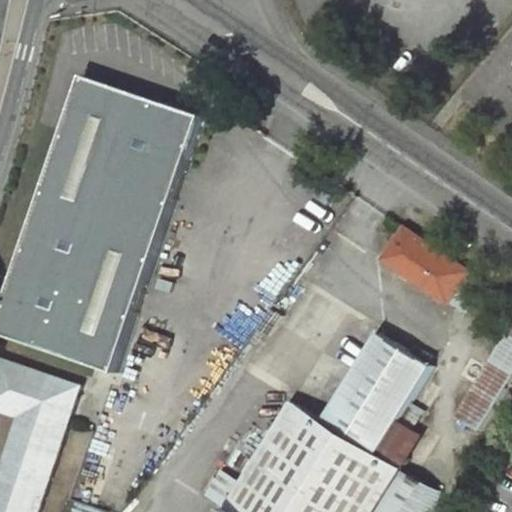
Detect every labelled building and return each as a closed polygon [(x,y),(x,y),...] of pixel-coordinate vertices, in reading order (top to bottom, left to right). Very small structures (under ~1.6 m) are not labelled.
[(87,75),(0,329),(0,332),(119,373),(207,116),(87,75)] [(472,272),(408,229),(388,260),(467,313),(481,291),(466,280),(472,272)] [(511,384),(511,331),(461,416),(484,430),(511,384)] [(438,367),(385,334),(330,421),(298,402),(248,484),(234,506),(232,509),(237,511),(432,511),(445,493),(407,469),(383,454),(404,421),(438,367)] [(41,511),(83,387),(49,375),(5,360),(0,376),(0,406),(24,415),(0,486),(0,511),(41,511)] [(407,469),(428,436),(404,421),(383,454),(407,469)] [(228,472),(214,494),(234,506),(248,484),(228,472)]
